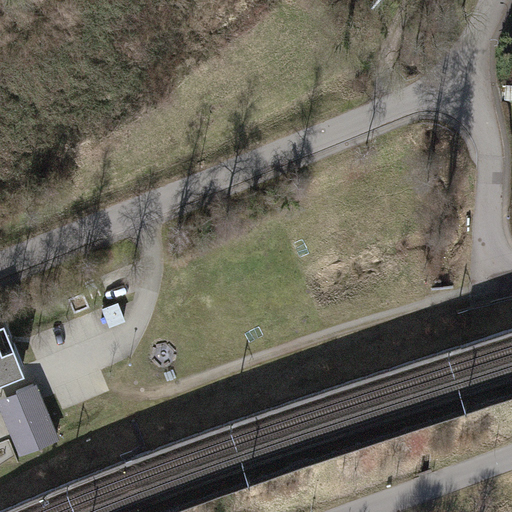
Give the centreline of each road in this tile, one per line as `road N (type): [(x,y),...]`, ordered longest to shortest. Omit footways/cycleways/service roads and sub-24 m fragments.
road 1 (residential): [(384,109),(0,260)]
road 2 (track): [(142,397),(511,280)]
road 3 (unknown): [(0,437),(64,395),(101,354),(132,288),(144,200)]
road 4 (residential): [(471,76),(491,127),(495,248),(511,262)]
road 5 (residential): [(361,511),(511,457)]
